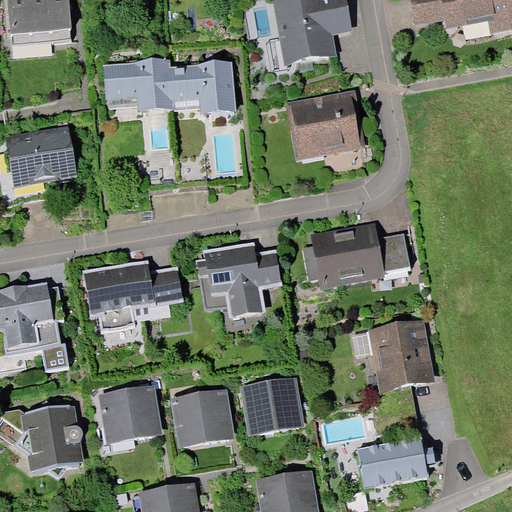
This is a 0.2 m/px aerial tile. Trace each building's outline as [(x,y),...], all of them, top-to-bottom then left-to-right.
[(67,0),(12,0),(10,0),(12,28),(47,26),(48,37),(70,35),(67,0)] [(279,10),(289,64),(335,56),(330,28),(350,25),(345,0),(310,0),(286,5),(279,10)] [(413,0),(418,26),(465,18),(466,26),(495,21),(497,32),(511,29),(511,14),(509,0),(413,0)] [(169,65),(106,71),(108,100),(142,97),(143,112),(173,109),(172,103),(170,73),(169,65)] [(172,103),(204,100),(205,116),(235,113),(231,68),(170,73),(172,103)] [(292,108),(299,150),(329,146),(330,153),(362,148),(354,97),(292,108)] [(67,131),(10,140),(17,185),(74,176),(67,131)] [(375,229),(315,238),(324,291),(384,281),(375,229)] [(255,247),(206,255),(207,262),(198,264),(205,311),(230,308),(232,319),(264,314),(261,291),(283,288),(278,253),(256,256),(255,247)] [(148,266),(86,275),(92,318),(100,316),(102,333),(135,328),(135,324),(170,319),(168,305),(183,303),(178,271),(149,275),(148,266)] [(0,333),(6,332),(9,356),(43,351),(47,374),(69,371),(65,348),(60,349),(57,325),(64,324),(59,289),(0,297),(0,333)] [(383,391),(433,383),(423,325),(373,333),(383,391)] [(300,428),(292,384),(244,393),(252,436),(300,428)] [(159,434),(152,391),(104,399),(111,443),(159,434)] [(232,440),(224,396),(176,405),(184,448),(232,440)] [(30,456),(33,473),(49,471),(59,478),(66,468),(80,466),(76,445),(81,444),(84,440),(83,434),(79,432),(75,432),(72,411),(59,413),(47,404),(38,415),(26,417),(29,433),(18,447),(30,456)] [(422,442),(360,453),(367,491),(429,480),(422,442)] [(316,511),(311,478),(263,486),(267,511),(316,511)] [(195,511),(191,490),(143,498),(145,511),(195,511)]
